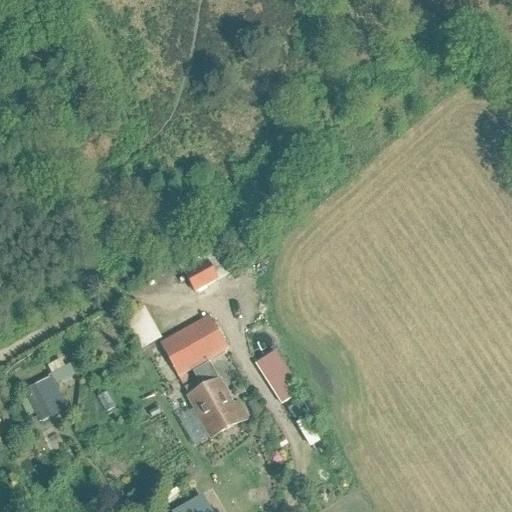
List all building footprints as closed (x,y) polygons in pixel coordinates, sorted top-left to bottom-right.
[(214,243),(177,264),(195,295),(232,274),(214,243)] [(163,340),(144,307),(125,318),(143,351),(163,340)] [(209,321),(162,348),(179,378),(191,372),(201,390),(186,398),(189,405),(201,425),(185,434),(193,448),(209,439),(209,440),(213,437),(242,421),(236,410),(232,412),(218,388),(204,364),(226,351),(209,321)] [(275,354),(255,366),(281,406),(293,398),(285,385),(292,381),(275,354)] [(114,381),(121,405),(178,386),(170,363),(114,381)] [(71,366),(51,377),(56,386),(76,375),(71,366)] [(56,386),(51,377),(22,392),(39,424),(68,409),(56,386)] [(114,408),(106,394),(96,399),(103,413),(114,408)] [(299,404),(288,411),(295,421),(306,414),(299,404)]
